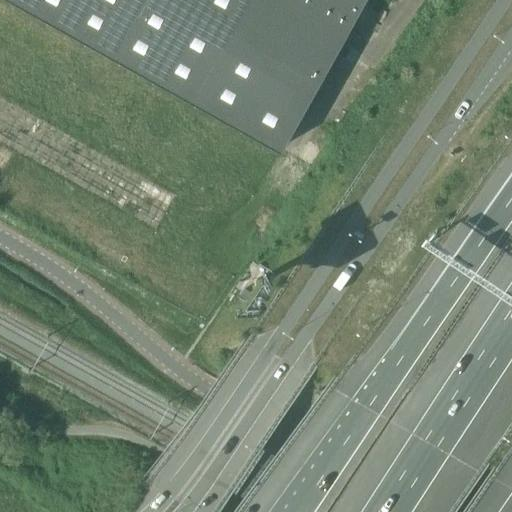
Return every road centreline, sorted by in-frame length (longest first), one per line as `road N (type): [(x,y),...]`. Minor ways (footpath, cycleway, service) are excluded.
road 1 (secondary): [(504,0),(153,511)]
road 2 (secondary): [(183,511),(511,37)]
road 3 (residential): [(0,237),(69,279),(190,379),(430,511)]
road 4 (motorway): [(511,205),(297,511)]
road 5 (motorway): [(511,323),(387,511)]
